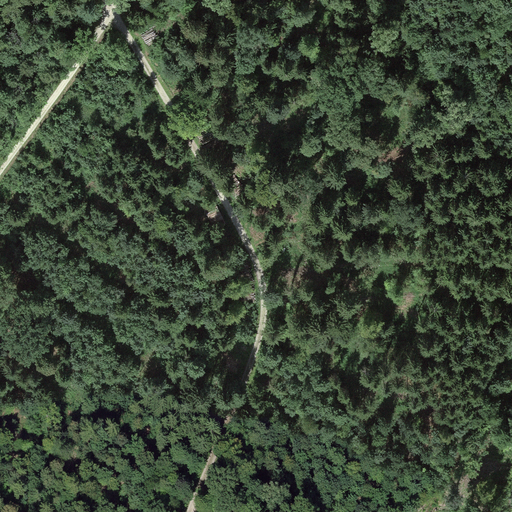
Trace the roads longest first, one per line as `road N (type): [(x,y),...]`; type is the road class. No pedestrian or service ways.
road 1 (track): [(110,0),(252,250),(266,294),(261,340),(192,511)]
road 2 (track): [(0,172),(119,0)]
